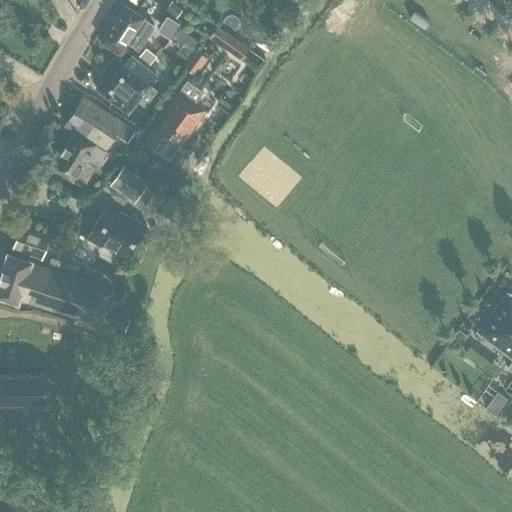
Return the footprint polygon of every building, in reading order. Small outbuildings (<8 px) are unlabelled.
[(171,1),(164,10),(175,18),(182,9),(171,1)] [(143,18),(123,5),(99,42),(119,55),(126,43),(138,51),(153,27),(141,19),(143,18)] [(190,34),(178,26),(169,40),(180,48),(190,34)] [(248,50),(216,26),(208,36),(241,60),(248,50)] [(138,56),(148,64),(155,56),(145,48),(138,56)] [(194,51),(182,67),(194,76),(206,59),(194,51)] [(118,59),(95,89),(128,114),(144,94),(151,99),(157,90),(150,85),(157,76),(130,55),(123,63),(118,59)] [(159,120),(143,143),(160,155),(171,140),(179,146),(204,111),(193,103),(200,93),(184,82),(177,92),(158,119),(159,120)] [(50,168),(82,187),(93,168),(97,171),(107,154),(103,152),(114,135),(127,143),(135,131),(121,123),(122,122),(81,97),(63,126),(73,132),(50,168)] [(133,204),(147,185),(133,175),(122,167),(108,186),(133,204)] [(102,243),(128,258),(146,227),(119,212),(116,217),(102,209),(86,238),(100,247),(102,243)] [(40,259),(48,235),(20,225),(12,249),(40,259)] [(92,289),(94,283),(30,263),(31,261),(6,253),(0,271),(0,298),(17,304),(19,297),(75,315),(72,323),(97,331),(108,295),(92,289)] [(511,294),(509,292),(508,293),(509,294),(507,296),(505,295),(493,311),(494,312),(479,331),(511,356),(511,360),(507,367),(511,371),(511,294)] [(100,324),(124,333),(129,320),(105,311),(100,324)] [(0,403),(38,403),(51,397),(52,383),(41,375),(0,375),(0,403)] [(85,471),(95,478),(101,468),(91,461),(85,471)] [(28,511),(14,500),(3,511),(28,511)]
